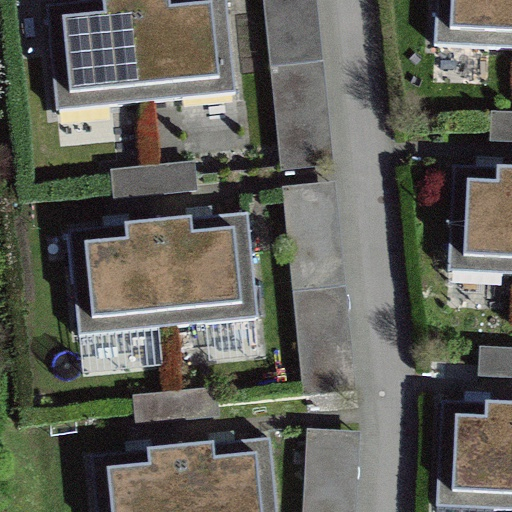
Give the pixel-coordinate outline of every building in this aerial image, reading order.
[(44,5),(55,107),(236,88),(226,0),(96,0),(87,1),(44,5)] [(333,140),(314,0),(269,0),(288,146),(333,140)] [(511,0),(434,0),(431,44),(511,50),(511,0)] [(453,167),(448,272),(511,274),(511,169),(489,169),(453,167)] [(315,255),(334,254),(330,195),(292,198),(305,378),(352,374),(345,281),(317,283),(315,255)] [(68,232),(78,337),(257,319),(247,214),(200,219),(112,227),(68,232)] [(511,404),(475,403),(440,400),(433,505),(511,510),(511,404)] [(308,417),(305,511),(357,511),(360,419),(308,417)] [(86,457),(91,511),(274,511),(268,440),(220,445),(126,453),(86,457)]
